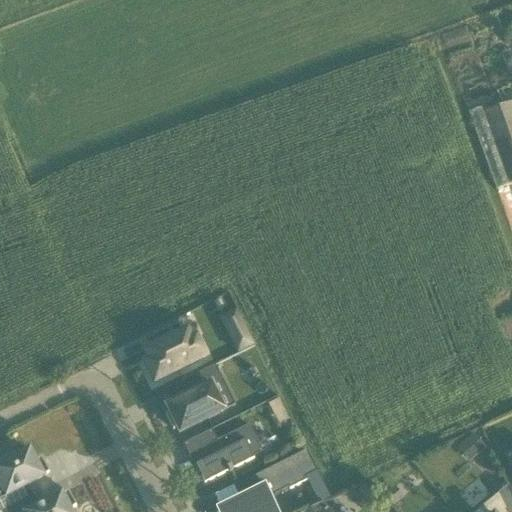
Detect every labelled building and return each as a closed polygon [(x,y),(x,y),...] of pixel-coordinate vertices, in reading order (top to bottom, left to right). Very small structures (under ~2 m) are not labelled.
[(511,103),(482,115),(508,187),(511,185),(511,103)] [(241,326),(234,313),(221,320),(237,353),(251,346),(241,326)] [(144,353),(148,362),(144,364),(154,384),(200,361),(202,359),(204,358),(203,357),(195,341),(194,339),(193,340),(190,341),(185,332),(184,333),(178,322),(141,340),(147,352),(144,353)] [(218,414),(222,412),(210,387),(222,382),(214,367),(179,384),(186,398),(177,403),(166,408),(168,413),(165,415),(173,431),(176,429),(179,434),(204,421),(204,422),(218,415),(218,414)] [(278,401),(268,405),(278,425),(288,421),(278,401)] [(196,473),(199,479),(200,478),(204,485),(228,473),(228,475),(232,473),(231,471),(253,460),(252,458),(247,448),(256,444),(248,426),(216,442),(193,454),(201,470),(196,473)] [(470,463),(485,449),(471,434),(456,448),(470,463)] [(511,474),(511,451),(503,456),(511,474)] [(317,473),(306,452),(233,488),(240,501),(218,511),(276,511),(269,498),(271,498),(288,489),(289,491),(307,482),(305,479),(317,473)] [(0,511),(3,511),(25,501),(20,490),(48,474),(40,459),(33,463),(28,453),(13,461),(11,456),(0,461),(0,464),(1,467),(0,467),(0,511)] [(394,487),(383,497),(392,507),(403,498),(394,487)] [(479,511),(511,511),(511,496),(507,487),(478,511),(479,511)] [(31,511),(25,501),(3,511),(68,511),(75,508),(67,492),(31,511)]
